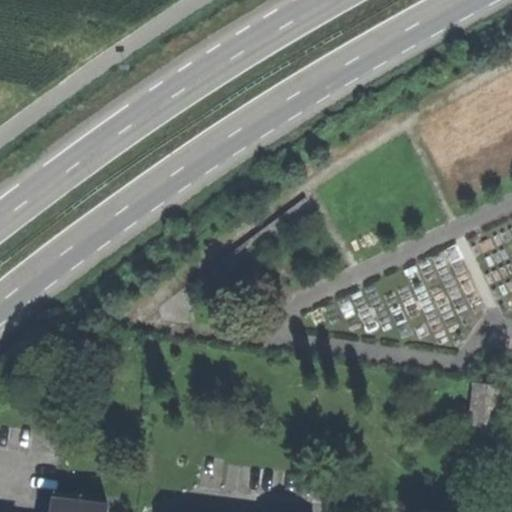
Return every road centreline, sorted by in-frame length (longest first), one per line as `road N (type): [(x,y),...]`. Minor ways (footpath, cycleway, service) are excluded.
road 1 (trunk): [(0,308),(54,259),(256,120),(462,0)]
road 2 (trunk): [(337,0),(199,84),(0,230)]
road 3 (track): [(198,0),(112,52),(0,138)]
